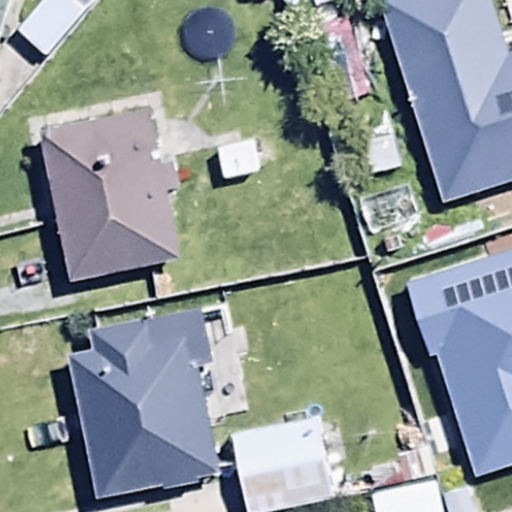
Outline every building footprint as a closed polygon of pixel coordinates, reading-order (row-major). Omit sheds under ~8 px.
[(0,0),(0,36),(10,0),(0,0)] [(96,8),(87,0),(51,0),(17,40),(46,65),(96,8)] [(307,0),(313,17),(360,0),(405,0),(414,23),(478,0),(307,0)] [(177,275),(165,205),(178,203),(172,169),(158,171),(151,126),(42,145),(68,294),(177,275)] [(433,132),(403,141),(421,200),(451,191),(433,132)] [(276,149),(215,158),(220,190),(281,181),(276,149)] [(511,257),(408,288),(431,364),(437,363),(473,483),(511,471),(511,257)] [(218,484),(198,381),(210,378),(197,316),(89,337),(93,358),(65,364),(95,509),(218,484)] [(330,511),(318,429),(231,443),(242,511),(330,511)]
